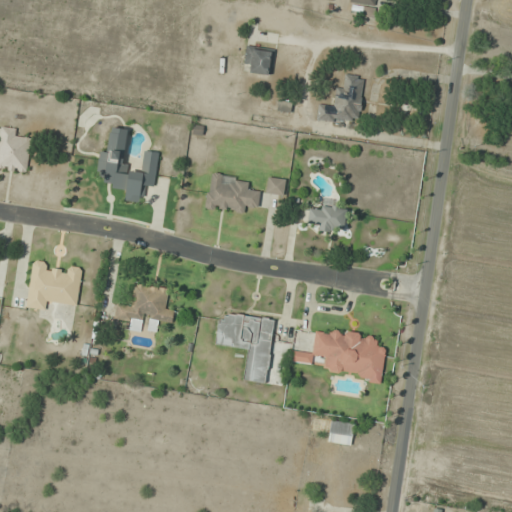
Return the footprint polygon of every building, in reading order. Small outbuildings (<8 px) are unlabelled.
[(375,0),(349,0),(350,2),(364,4),(362,18),(373,20),(375,0)] [(243,62),(251,63),(250,72),(269,75),(273,51),(246,47),(243,62)] [(363,76),(344,75),(343,88),(335,87),(334,105),(318,103),(316,119),(359,122),(363,76)] [(0,169),(27,172),(30,140),(20,139),(21,129),(0,126),(0,169)] [(158,152),(143,151),(141,169),(123,167),(127,129),(110,127),(107,152),(99,151),(96,175),(104,176),(102,185),(125,188),(124,201),(141,203),(144,185),(155,186),(158,152)] [(247,205),(258,206),(260,192),(249,190),(250,179),(209,173),(204,208),(246,214),(247,205)] [(285,179),(268,177),(266,193),(284,195),(285,179)] [(345,206),(308,205),(308,229),(344,230),(345,206)] [(77,305),(82,268),(32,261),(26,308),(45,310),(46,301),(77,305)] [(114,318),(172,324),(173,309),(165,309),(167,288),(134,284),(132,304),(116,302),(114,318)] [(274,319),(220,311),(216,345),(247,349),(243,380),(265,384),(274,319)] [(312,354),(326,357),(324,370),(381,379),(385,348),(375,346),(376,337),(315,328),(312,354)] [(350,446),(354,425),(331,420),(327,441),(350,446)]
